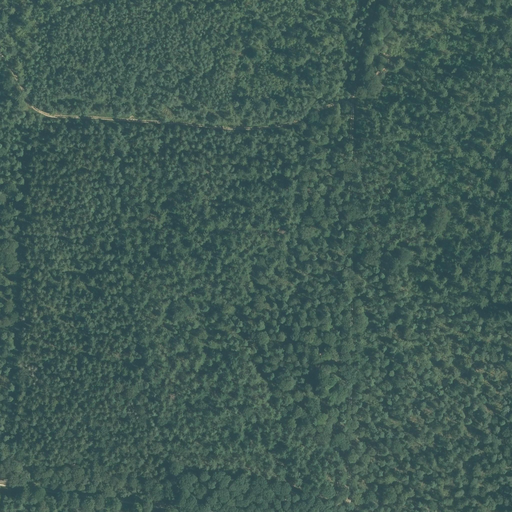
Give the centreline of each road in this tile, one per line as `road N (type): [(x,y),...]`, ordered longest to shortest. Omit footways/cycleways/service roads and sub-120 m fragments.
road 1 (track): [(373,0),(352,105),(349,511)]
road 2 (track): [(0,54),(30,105),(56,117),(261,128),(352,105)]
road 3 (track): [(216,511),(0,480)]
road 4 (track): [(511,421),(456,438),(414,430),(349,447)]
